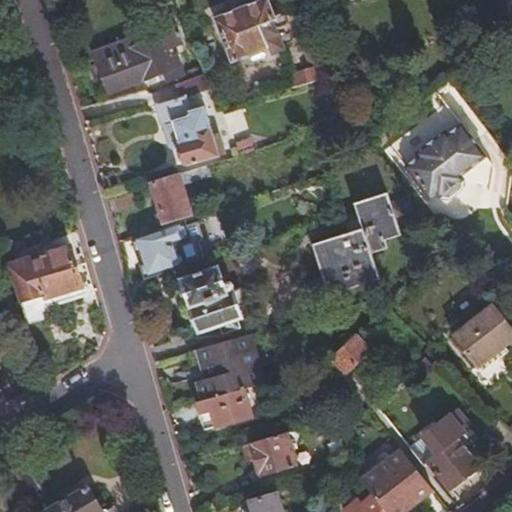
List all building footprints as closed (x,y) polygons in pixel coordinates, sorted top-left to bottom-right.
[(273,17),(276,16),(269,0),(260,0),(216,17),(233,60),(251,54),(254,61),(286,48),(277,27),(273,17)] [(285,13),(276,16),(273,17),(277,27),(288,23),(285,13)] [(174,24),(92,55),(107,93),(189,63),(184,49),(180,51),(177,42),(181,40),(174,24)] [(314,66),(318,76),(333,72),(321,42),(307,47),(314,66)] [(205,70),(203,65),(193,68),(195,74),(200,72),(205,70)] [(309,78),(318,76),(314,66),(306,68),(309,78)] [(296,82),(309,78),(306,68),(294,72),(296,82)] [(195,74),(176,82),(181,93),(154,103),(169,144),(178,141),(187,162),(217,151),(212,135),(217,133),(214,123),(208,125),(200,103),(190,106),(185,92),(205,85),(200,72),(195,74)] [(265,80),(267,91),(268,90),(296,82),(294,72),(265,80)] [(333,72),(318,76),(321,85),(336,81),(333,72)] [(463,175),(457,167),(482,147),(448,103),(434,114),(432,110),(423,118),(403,134),(406,138),(393,149),(410,171),(420,184),(430,197),(437,191),(439,194),(449,196),(462,185),(463,175)] [(360,128),(349,113),(317,124),(321,142),(360,128)] [(236,139),(240,150),(254,146),(250,134),(236,139)] [(189,212),(176,172),(151,181),(165,220),(189,212)] [(362,225),(314,240),(332,292),(379,276),(371,252),(388,247),(385,239),(400,234),(386,191),(353,201),(362,225)] [(132,192),(108,200),(113,217),(137,209),(132,192)] [(190,238),(184,218),(119,239),(126,264),(141,259),(148,279),(187,266),(183,255),(176,257),(171,244),(190,238)] [(5,250),(8,258),(21,253),(18,246),(5,250)] [(21,253),(8,258),(29,327),(48,321),(51,318),(52,314),(52,310),(51,306),(94,294),(85,265),(79,267),(72,247),(60,250),(59,247),(26,258),(24,252),(21,253)] [(220,267),(182,279),(189,304),(187,304),(198,341),(240,327),(236,315),(243,313),(239,301),(244,299),(239,283),(232,285),(230,279),(224,280),(220,267)] [(511,337),(511,324),(493,301),(453,332),(479,364),(511,337)] [(357,330),(331,352),(343,366),(351,359),(354,362),(372,346),(357,330)] [(243,335),(186,351),(192,369),(206,365),(209,375),(195,380),(201,399),(245,385),(258,381),(243,335)] [(206,365),(192,369),(195,380),(209,375),(206,365)] [(413,378),(409,373),(402,380),(406,384),(413,378)] [(201,399),(200,400),(208,425),(254,412),(245,385),(201,399)] [(288,429),(250,441),(256,458),(261,474),(298,463),(288,429)] [(422,463),(431,476),(436,472),(447,486),(450,484),(452,487),(462,479),(460,476),(466,471),(469,475),(478,468),(475,465),(478,462),(458,436),(450,441),(441,430),(430,438),(438,450),(434,453),(429,458),(422,463)] [(250,441),(241,444),(246,461),(256,458),(250,441)] [(17,443),(1,453),(36,511),(112,511),(109,506),(103,505),(101,507),(88,485),(54,505),(17,443)] [(423,450),(429,458),(434,453),(428,446),(423,450)] [(433,489),(402,449),(385,463),(388,467),(367,484),(373,492),(388,511),(396,511),(413,498),(416,502),(433,489)] [(252,511),(282,511),(277,492),(249,501),(252,511)] [(347,511),(388,511),(373,492),(357,504),(354,500),(344,507),(347,511)]
